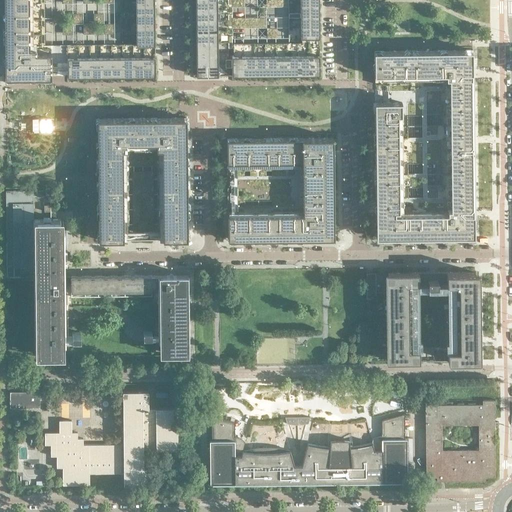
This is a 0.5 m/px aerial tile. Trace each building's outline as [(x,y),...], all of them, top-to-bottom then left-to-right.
[(28,0),(4,0),(4,15),(4,19),(4,29),(4,39),(5,48),(5,78),(36,77),(51,77),(51,76),(51,73),(51,71),(51,70),(51,47),(29,47),(28,0)] [(217,10),(217,0),(195,0),(195,1),(195,4),(195,10),(217,10)] [(154,7),(154,1),(135,1),(135,12),(154,12),(154,10),(154,7)] [(319,10),(319,4),(300,4),(300,12),(300,15),(319,14),(319,13),(319,10)] [(217,21),(217,10),(195,10),(196,16),(196,19),(196,21),(217,21)] [(154,18),(154,12),(135,12),(136,23),(154,22),(154,20),(154,18)] [(319,21),(319,14),(300,15),(300,17),(300,25),(319,25),(319,24),(319,21)] [(217,31),(217,21),(196,21),(196,23),(196,25),(196,32),(217,31)] [(155,29),(154,22),(136,23),(136,33),(155,33),(155,31),(155,29)] [(319,32),(319,25),(300,25),(300,37),(302,37),(302,36),(319,36),(319,34),(319,32)] [(218,42),(217,31),(196,32),(196,38),(196,40),(196,42),(218,42)] [(155,45),(155,42),(155,40),(155,33),(136,33),(136,53),(155,53),(155,51),(155,45)] [(319,51),(319,42),(319,39),(319,36),(302,36),(302,37),(302,51),(319,51)] [(218,53),(218,42),(196,42),(196,53),(218,53)] [(473,101),(472,50),(374,51),(374,69),(374,82),(374,84),(375,90),(379,90),(383,90),(383,101),(379,101),(375,101),(374,101),(374,125),(375,138),(375,150),(375,199),(375,209),(376,223),(376,237),(412,237),(449,236),(474,236),(474,211),(473,101)] [(218,64),(218,53),(196,53),(196,59),(196,62),(196,64),(218,64)] [(243,75),(243,55),(231,55),(231,60),(231,64),(231,68),(232,75),(234,75),(237,75),(243,75)] [(254,75),(254,55),(243,55),(243,75),(245,75),(248,75),(254,75)] [(265,75),(265,55),(254,55),(254,75),(256,75),(259,75),(265,75)] [(276,75),(275,55),(265,55),(265,75),(267,75),(269,75),(276,75)] [(286,75),(286,55),(275,55),(276,75),(278,75),(280,75),(286,75)] [(297,75),(297,55),(286,55),(286,75),(288,75),(291,75),(297,75)] [(308,74),(308,55),(297,55),(297,75),(299,74),(302,74),(308,74)] [(320,74),(319,55),(308,55),(308,74),(310,74),(313,74),(320,74)] [(122,76),(122,56),(111,57),(111,76),(113,76),(116,76),(122,76)] [(133,76),(132,56),(122,56),(122,76),(124,76),(126,76),(133,76)] [(143,76),(143,56),(132,56),(133,76),(135,76),(137,76),(143,76)] [(155,76),(155,56),(143,56),(143,76),(145,76),(148,76),(155,76)] [(79,77),(78,57),(67,57),(67,70),(67,72),(67,75),(67,77),(70,77),(72,77),(79,77)] [(89,77),(89,57),(78,57),(79,77),(81,77),(83,77),(89,77)] [(100,76),(100,57),(89,57),(89,77),(91,77),(94,77),(100,76)] [(111,76),(111,57),(100,57),(100,76),(102,76),(105,76),(111,76)] [(218,75),(218,64),(196,64),(196,66),(196,68),(196,76),(218,75)] [(110,240),(143,239),(154,239),(176,239),(175,148),(187,148),(186,133),(179,133),(179,123),(171,123),(171,117),(157,118),(112,118),(112,124),(105,124),(105,134),(97,134),(98,149),(109,149),(110,240)] [(51,118),(32,118),(32,119),(32,131),(32,132),(51,131),(51,118)] [(334,237),(333,164),(333,151),(333,137),(226,139),(227,165),(227,175),(227,197),(227,206),(227,238),(304,238),(317,238),(334,237)] [(33,219),(33,196),(50,196),(50,190),(6,190),(6,243),(34,242),(34,236),(39,236),(39,246),(45,246),(45,239),(51,239),(51,219),(33,219)] [(39,246),(39,236),(34,236),(34,242),(6,243),(7,270),(60,269),(60,219),(51,219),(51,239),(45,239),(45,246),(39,246)] [(61,352),(61,276),(60,269),(7,270),(7,277),(34,276),(35,353),(61,352)] [(189,351),(188,296),(188,269),(177,269),(177,275),(161,275),(162,287),(162,351),(189,351)] [(476,359),(475,272),(458,272),(458,271),(432,272),(432,283),(449,283),(450,349),(447,349),(447,360),(459,360),(459,359),(476,359)] [(432,283),(432,272),(409,272),(388,273),(388,283),(389,360),(410,360),(419,360),(419,349),(416,349),(416,283),(432,283)] [(146,291),(146,275),(131,276),(131,291),(146,291)] [(162,287),(161,275),(146,275),(146,291),(152,291),(152,287),(162,287)] [(86,291),(86,276),(70,276),(67,276),(67,282),(71,282),(71,291),(86,291)] [(101,291),(101,276),(86,276),(86,291),(101,291)] [(116,291),(116,276),(101,276),(101,291),(116,291)] [(131,291),(131,276),(116,276),(116,291),(131,291)] [(143,467),(143,449),(156,449),(177,449),(177,408),(156,408),(156,409),(148,409),(148,391),(123,391),(123,444),(83,444),(83,438),(77,438),(77,432),(71,432),(71,420),(59,420),(59,432),(45,432),(45,444),(50,444),(51,456),(56,456),(57,467),(65,467),(65,473),(62,473),(63,485),(89,484),(89,473),(124,472),(124,485),(149,484),(149,466),(143,467)] [(39,407),(39,392),(10,392),(10,400),(9,400),(9,402),(10,402),(10,407),(39,407)] [(437,477),(437,481),(484,480),(484,476),(495,476),(494,438),(494,400),(482,400),(482,404),(437,404),(437,400),(425,400),(426,477),(437,477)] [(407,481),(407,438),(404,438),(404,413),(381,420),(381,435),(375,437),(374,437),(373,437),(373,438),(372,439),(371,440),(371,441),(372,442),(366,444),(361,445),(355,446),(350,446),(349,439),(345,439),(339,439),(334,439),(330,440),(329,446),(325,446),(318,445),(311,444),(307,443),(301,465),(294,465),(290,450),(278,452),(278,449),(275,449),(270,448),(265,448),(262,448),(257,449),(254,449),(254,452),(243,450),(245,442),(244,441),(244,440),(243,439),(242,438),(241,438),(234,436),(234,421),(211,415),(211,440),(209,440),(210,483),(212,483),(212,484),(405,482),(405,481),(407,481)]
